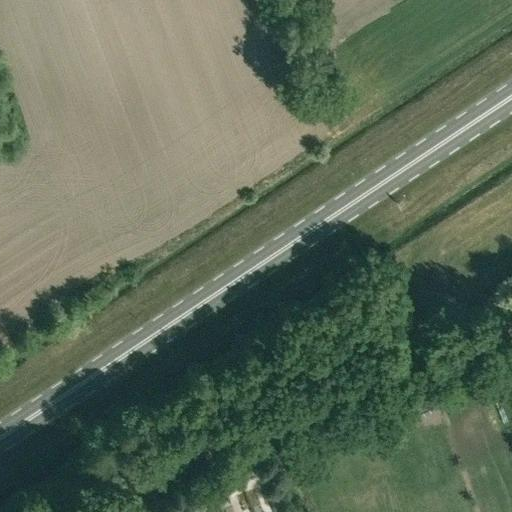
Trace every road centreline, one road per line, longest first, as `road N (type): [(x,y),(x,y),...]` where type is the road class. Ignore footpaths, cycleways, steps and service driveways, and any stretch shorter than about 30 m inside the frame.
road 1 (primary): [(0,436),(501,103)]
road 2 (track): [(115,511),(132,463),(511,319)]
